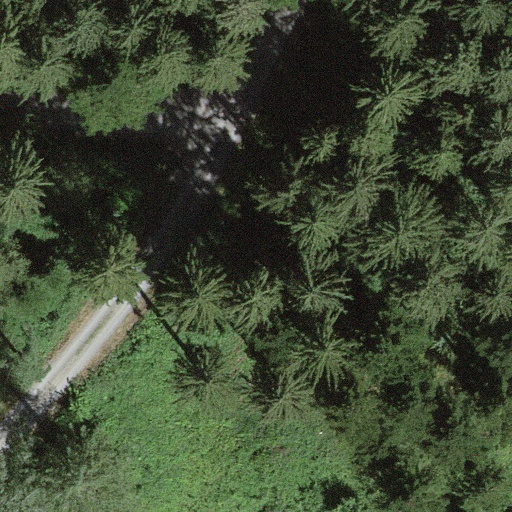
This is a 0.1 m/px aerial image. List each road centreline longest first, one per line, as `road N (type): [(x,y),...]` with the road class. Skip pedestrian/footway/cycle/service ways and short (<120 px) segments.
road 1 (track): [(0,432),(151,258),(285,0)]
road 2 (track): [(0,88),(70,115),(227,119)]
